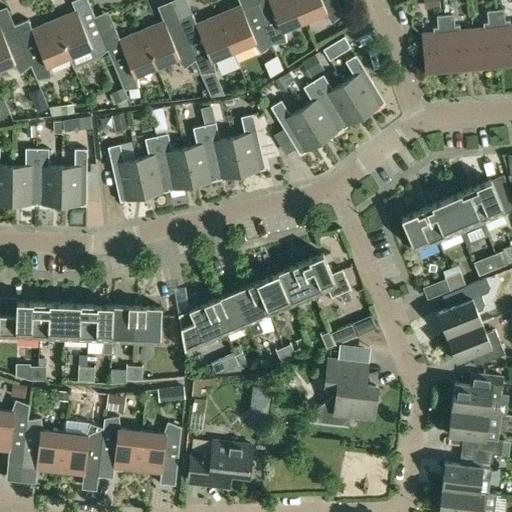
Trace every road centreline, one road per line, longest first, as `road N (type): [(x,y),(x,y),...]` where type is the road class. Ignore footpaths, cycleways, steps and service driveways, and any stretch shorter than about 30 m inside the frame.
road 1 (residential): [(384,511),(408,487),(418,392),(336,187)]
road 2 (residential): [(0,242),(121,242),(336,187)]
road 3 (residential): [(418,125),(390,30),(377,22),(369,0)]
